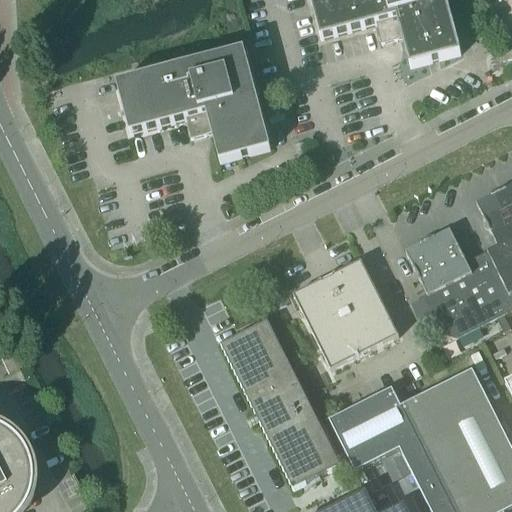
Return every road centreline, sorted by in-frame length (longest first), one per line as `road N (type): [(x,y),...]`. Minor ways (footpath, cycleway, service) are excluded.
road 1 (unclassified): [(96,317),(511,113)]
road 2 (unclassified): [(192,511),(96,317)]
road 3 (unclassified): [(96,317),(0,124)]
